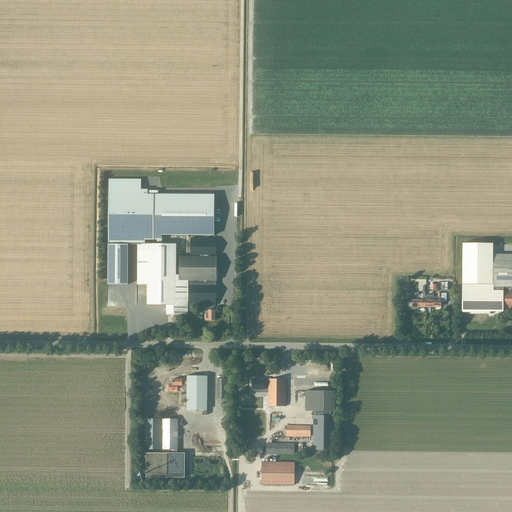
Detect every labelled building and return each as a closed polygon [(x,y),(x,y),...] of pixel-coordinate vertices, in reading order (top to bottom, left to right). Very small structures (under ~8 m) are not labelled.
[(216,239),(190,239),(190,257),(176,257),(176,245),(162,245),(162,235),(214,235),(215,195),(148,194),(148,189),(141,189),(141,179),(109,179),(108,284),(128,284),(128,245),(138,245),(138,285),(147,285),(147,305),(166,305),(166,315),(188,315),(188,305),(209,305),(209,310),(208,310),(208,314),(205,314),(205,320),(208,320),(215,320),(215,310),(214,310),(214,305),(215,305),(215,287),(216,258),(216,239)] [(511,253),(492,253),(492,242),(462,242),(461,310),(503,311),(503,308),(505,308),(511,308),(511,253)] [(433,299),(434,299),(434,293),(431,293),(431,299),(426,299),(426,307),(433,307),(433,299)] [(184,392),(187,392),(187,409),(207,409),(207,376),(203,376),(203,375),(201,375),(201,376),(187,376),(187,379),(172,379),(172,384),(169,384),(169,390),(173,390),(173,389),(177,389),(177,387),(182,387),(184,392)] [(227,399),(228,379),(216,378),(215,399),(227,399)] [(268,390),(268,381),(264,381),(264,380),(252,379),(252,390),(257,390),(257,391),(262,391),(262,390),(268,390)] [(268,390),(268,406),(285,406),(286,379),(268,379),(268,381),(268,390)] [(313,391),(313,415),(333,415),(334,391),(313,391)] [(333,415),(313,415),(313,450),(335,450),(335,415),(333,415)] [(178,450),(178,419),(144,419),(144,449),(168,450),(168,449),(178,449),(178,450)] [(310,437),(311,426),(286,425),(286,436),(310,437)] [(294,454),(294,443),(266,443),(266,454),(294,454)] [(178,450),(178,449),(168,449),(168,450),(168,453),(146,453),(146,477),(185,478),(185,453),(178,453),(178,450)] [(294,462),(275,462),(275,457),(273,457),(273,462),(262,462),(262,484),(293,485),(294,462)]
